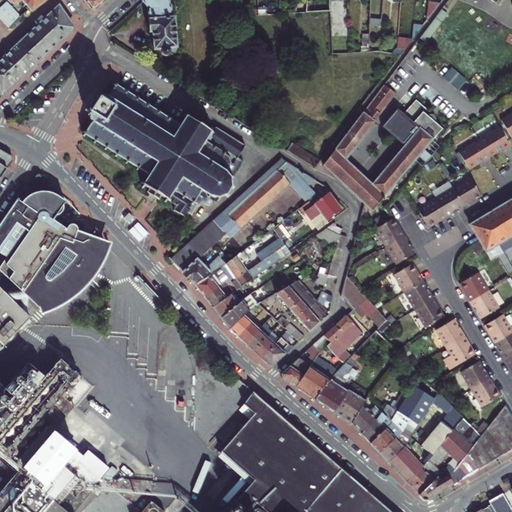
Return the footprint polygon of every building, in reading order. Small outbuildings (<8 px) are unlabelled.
[(10,0),(14,4),(18,0),(23,0),(32,11),(47,0),(10,0)] [(84,0),(92,10),(96,11),(108,0),(84,0)] [(145,0),(144,2),(150,9),(149,9),(150,20),(149,20),(150,33),(153,33),(155,50),(163,49),(163,53),(164,54),(166,56),(167,56),(169,55),(170,54),(170,53),(175,52),(177,51),(178,50),(178,48),(175,17),(172,17),(171,7),(170,7),(169,1),(170,0),(145,0)] [(7,2),(0,8),(0,16),(11,29),(22,19),(7,2)] [(308,4),(298,5),(297,12),(307,12),(308,4)] [(60,7),(49,17),(67,37),(75,29),(60,7)] [(449,14),(442,9),(421,37),(428,42),(449,14)] [(67,37),(49,17),(20,44),(37,63),(67,37)] [(370,33),(369,51),(379,51),(401,55),(406,50),(401,49),(401,43),(401,30),(383,29),(370,28),(370,33)] [(0,62),(0,66),(15,84),(37,63),(20,44),(0,62)] [(15,84),(0,66),(0,92),(2,96),(3,95),(15,84)] [(454,85),(458,89),(466,80),(453,68),(445,78),(450,81),(453,78),(457,81),(454,85)] [(140,168),(148,174),(147,176),(149,177),(145,183),(142,182),(141,183),(144,185),(143,187),(144,188),(146,186),(150,189),(148,192),(160,200),(162,197),(166,199),(164,202),(166,203),(168,200),(177,207),(175,211),(184,217),(186,217),(189,214),(193,216),(198,207),(200,206),(201,205),(204,206),(207,205),(208,206),(211,205),(211,202),(209,202),(209,199),(217,199),(218,202),(220,201),(219,199),(226,196),(228,199),(229,197),(227,195),(232,188),(234,189),(235,187),(232,187),(231,179),(234,178),(244,162),(238,158),(245,146),(217,128),(215,131),(211,129),(210,131),(185,115),(183,117),(187,119),(183,125),(181,124),(180,126),(171,120),(172,118),(170,117),(169,119),(160,114),(162,112),(160,110),(158,112),(150,107),(151,105),(149,104),(148,106),(139,100),(140,98),(138,97),(137,99),(128,93),(129,92),(128,91),(127,92),(117,86),(118,84),(116,83),(115,85),(113,84),(112,86),(114,87),(108,98),(105,96),(103,97),(100,95),(99,98),(94,96),(85,110),(89,113),(88,116),(90,117),(91,120),(93,122),(86,132),(84,131),(83,133),(85,134),(83,136),(85,137),(86,135),(96,141),(94,143),(96,144),(97,141),(106,147),(105,149),(106,151),(108,148),(117,154),(116,156),(117,157),(119,155),(128,161),(126,163),(128,164),(129,162),(138,167),(137,170),(138,171),(140,168)] [(389,98),(392,100),(397,94),(385,84),(379,93),(387,100),(389,98)] [(372,211),(433,141),(421,130),(412,140),(373,184),(346,160),(392,100),(389,98),(387,100),(379,93),(324,165),(365,204),(372,211)] [(413,119),(411,121),(421,129),(421,130),(433,141),(444,128),(437,122),(437,119),(436,117),(435,115),(433,115),(429,116),(425,113),(428,109),(417,100),(410,108),(406,113),(413,119)] [(421,130),(421,129),(411,121),(405,115),(406,113),(410,108),(405,103),(390,121),(412,140),(421,130)] [(511,143),(502,127),(461,151),(472,169),(486,161),(487,162),(494,158),(493,157),(506,149),(507,150),(511,147),(511,143)] [(292,144),(287,151),(315,169),(321,162),(292,144)] [(13,157),(0,149),(0,180),(14,161),(13,157)] [(282,159),(172,260),(196,286),(222,268),(226,264),(219,257),(207,269),(199,261),(228,235),(231,238),(289,185),(304,200),(313,192),(309,187),(315,181),(287,163),(282,159)] [(484,196),(473,177),(455,187),(466,206),(484,196)] [(455,187),(437,197),(449,216),(466,206),(455,187)] [(0,265),(0,271),(38,309),(38,310),(40,316),(61,307),(78,296),(95,277),(105,262),(111,244),(77,232),(76,229),(73,226),(71,226),(70,226),(67,227),(66,229),(53,221),(56,216),(59,215),(62,212),(63,209),(63,207),(66,201),(52,192),(45,191),(38,191),(31,193),(25,198),(20,203),(16,200),(0,223),(0,253),(6,257),(0,265)] [(342,210),(329,193),(313,205),(315,206),(313,208),(309,203),(299,210),(302,215),(305,213),(311,220),(320,214),(326,222),(342,210)] [(419,207),(431,226),(449,216),(437,197),(419,207)] [(511,200),(476,223),(470,226),(486,252),(499,244),(502,251),(511,245),(511,200)] [(387,247),(406,236),(396,218),(377,230),(387,247)] [(341,230),(335,228),(330,241),(337,243),(341,230)] [(333,261),(343,264),(349,239),(341,236),(333,261)] [(406,236),(387,247),(397,265),(416,254),(406,236)] [(280,238),(277,240),(284,249),(287,247),(280,238)] [(258,254),(263,261),(275,252),(278,253),(284,249),(277,240),(258,254)] [(233,283),(239,290),(291,254),(287,247),(284,249),(278,253),(275,252),(263,261),(249,271),(233,283)] [(243,264),(250,258),(246,250),(226,264),(222,268),(228,275),(243,264)] [(343,264),(333,261),(328,275),(339,278),(343,264)] [(232,281),(233,283),(249,271),(243,264),(228,275),(229,278),(232,281)] [(395,275),(405,292),(424,281),(414,264),(395,275)] [(196,286),(205,297),(229,278),(228,275),(222,268),(196,286)] [(480,273),(461,284),(471,301),(490,291),(480,273)] [(316,284),(324,286),(326,276),(318,275),(316,284)] [(347,275),(342,296),(347,301),(355,309),(367,298),(361,291),(352,281),(347,275)] [(205,297),(213,308),(227,298),(222,291),(228,287),(227,285),(232,281),(229,278),(205,297)] [(299,281),(288,288),(293,294),(295,296),(304,288),(299,281)] [(415,310),(434,299),(424,281),(405,292),(415,310)] [(276,295),(283,303),(293,294),(288,288),(276,295)] [(317,302),(304,288),(295,296),(300,301),(306,308),(309,311),(317,302)] [(0,349),(30,319),(0,289),(0,349)] [(500,309),(490,291),(471,301),(482,320),(500,309)] [(317,302),(309,311),(313,315),(320,323),(330,315),(323,309),(326,302),(333,304),(334,297),(322,292),(317,302)] [(293,294),(283,303),(290,310),(300,301),(295,296),(293,294)] [(227,298),(213,308),(221,318),(238,304),(232,295),(227,298)] [(238,304),(221,318),(230,329),(245,317),(260,304),(261,303),(258,299),(260,297),(258,295),(244,305),(243,303),(239,305),(238,304)] [(355,309),(353,311),(361,319),(366,315),(380,329),(388,321),(377,309),(367,298),(355,309)] [(445,317),(434,299),(415,310),(426,328),(445,317)] [(300,301),(290,310),(297,317),(306,308),(300,301)] [(297,317),(303,325),(313,315),(309,311),(306,308),(297,317)] [(303,325),(310,332),(320,323),(313,315),(303,325)] [(511,328),(504,316),(486,327),(496,344),(511,334),(511,328)] [(253,324),(245,317),(230,329),(247,345),(264,326),(257,319),(253,324)] [(336,326),(342,333),(353,323),(346,317),(336,326)] [(278,322),(281,324),(284,327),(285,328),(289,325),(281,318),(278,322)] [(466,338),(455,320),(436,332),(446,350),(466,338)] [(362,333),(353,323),(342,333),(327,347),(341,361),(345,365),(352,358),(345,351),(362,333)] [(296,332),(289,325),(285,328),(288,332),(291,335),(292,335),(296,332)] [(264,326),(247,345),(255,352),(272,333),(264,326)] [(314,346),(321,353),(327,347),(342,333),(336,326),(314,346)] [(369,340),(383,355),(391,344),(378,331),(369,340)] [(276,344),(286,354),(292,348),(285,341),(291,335),(288,332),(280,340),(276,344)] [(303,338),(296,332),(292,335),(299,342),(303,338)] [(255,352),(262,359),(276,344),(280,340),(272,333),(255,352)] [(511,334),(496,344),(506,361),(511,358),(511,334)] [(466,338),(446,350),(456,367),(476,355),(466,338)] [(286,354),(276,344),(262,359),(270,366),(274,366),(286,354)] [(315,361),(319,356),(321,353),(314,346),(307,352),(311,356),(306,364),(299,360),(282,374),(283,379),(296,388),(311,367),(315,361)] [(323,390),(340,371),(335,367),(319,356),(315,361),(311,367),(296,388),(315,401),(323,390)] [(0,471),(12,482),(0,495),(0,511),(84,511),(97,498),(90,492),(63,468),(76,453),(55,434),(75,410),(67,402),(87,378),(64,357),(43,380),(28,367),(7,391),(0,385),(0,471)] [(315,401),(334,414),(348,392),(341,388),(346,380),(343,378),(345,375),(348,374),(357,363),(352,358),(345,365),(340,371),(323,390),(315,401)] [(341,361),(335,367),(340,371),(345,365),(341,361)] [(490,379),(480,362),(461,373),(471,391),(490,379)] [(404,449),(404,448),(397,441),(411,421),(418,428),(427,415),(441,394),(433,387),(428,395),(421,389),(427,380),(424,377),(404,405),(386,432),(371,445),(388,464),(404,449)] [(490,379),(471,391),(481,409),(501,397),(490,379)] [(334,414),(352,425),(365,402),(354,394),(349,390),(348,392),(334,414)] [(441,394),(427,415),(435,420),(445,405),(447,401),(441,394)] [(390,511),(254,395),(243,408),(254,418),(221,457),(253,484),(236,504),(233,502),(224,511),(390,511)] [(352,425),(361,435),(375,423),(382,414),(367,399),(365,402),(352,425)] [(439,446),(464,418),(450,404),(447,401),(445,405),(451,412),(421,446),(432,455),(439,446)] [(386,432),(404,405),(399,402),(398,404),(395,402),(391,407),(393,410),(388,406),(382,414),(375,423),(361,435),(371,445),(386,432)] [(511,416),(506,406),(487,430),(502,456),(511,450),(511,416)] [(404,449),(388,464),(406,483),(421,467),(413,458),(417,452),(414,446),(424,433),(426,433),(435,420),(427,415),(418,428),(404,448),(404,449)] [(439,446),(447,453),(460,464),(481,437),(475,430),(465,441),(462,438),(471,426),(464,418),(439,446)] [(397,441),(404,448),(418,428),(411,421),(397,441)] [(449,478),(454,485),(502,456),(487,430),(481,437),(460,464),(455,470),(449,478)] [(406,483),(418,496),(434,481),(427,473),(438,461),(441,460),(447,453),(439,446),(432,455),(421,467),(406,483)] [(418,496),(423,501),(428,501),(454,485),(449,478),(455,470),(450,466),(434,481),(418,496)] [(511,496),(509,492),(489,503),(494,511),(511,511),(507,505),(511,501),(511,496)]
